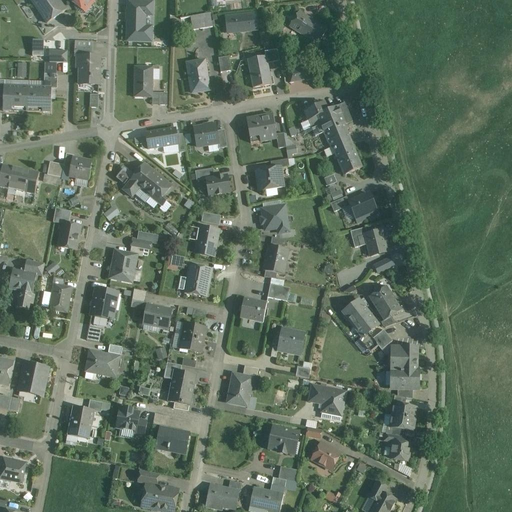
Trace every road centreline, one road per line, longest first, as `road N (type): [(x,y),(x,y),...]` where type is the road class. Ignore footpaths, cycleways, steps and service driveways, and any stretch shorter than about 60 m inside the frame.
road 1 (residential): [(408,511),(433,408),(432,367),(364,85)]
road 2 (residential): [(188,511),(244,220),(227,109)]
road 3 (residential): [(110,130),(66,353)]
road 4 (residential): [(66,353),(35,511)]
road 5 (residential): [(227,109),(364,85)]
road 6 (residential): [(111,0),(110,130)]
road 7 (unknown): [(67,137),(75,13)]
